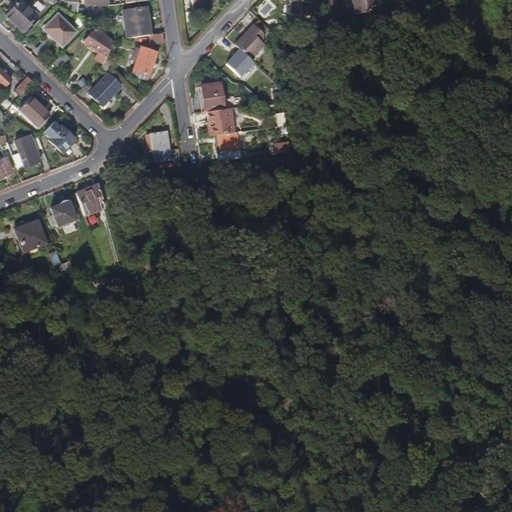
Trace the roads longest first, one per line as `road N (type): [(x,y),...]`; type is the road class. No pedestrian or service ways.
road 1 (track): [(499,511),(112,144)]
road 2 (residential): [(0,39),(112,144)]
road 3 (residential): [(0,202),(84,169),(112,144)]
